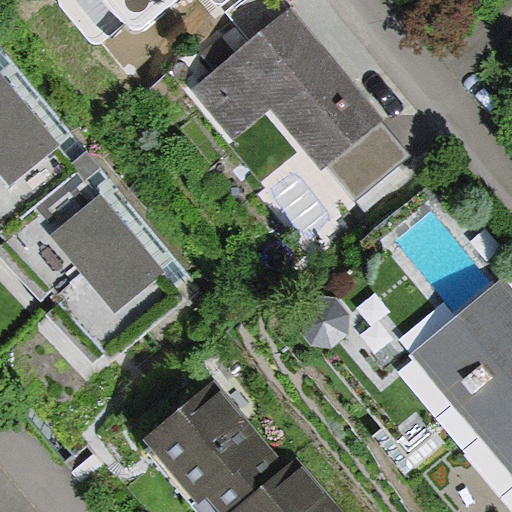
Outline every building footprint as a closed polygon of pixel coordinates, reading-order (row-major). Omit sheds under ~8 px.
[(322,169),(386,116),(296,9),(199,91),(240,139),(273,111),(322,169)] [(0,116),(26,95),(0,63),(0,116)] [(0,116),(0,215),(75,153),(26,95),(0,116)] [(12,231),(59,289),(141,221),(93,164),(12,231)] [(59,289),(108,347),(190,279),(141,221),(59,289)] [(511,477),(511,281),(507,276),(411,355),(511,477)] [(141,443),(199,511),(238,511),(284,474),(209,386),(141,443)] [(342,511),(299,461),(284,474),(238,511),(342,511)]
